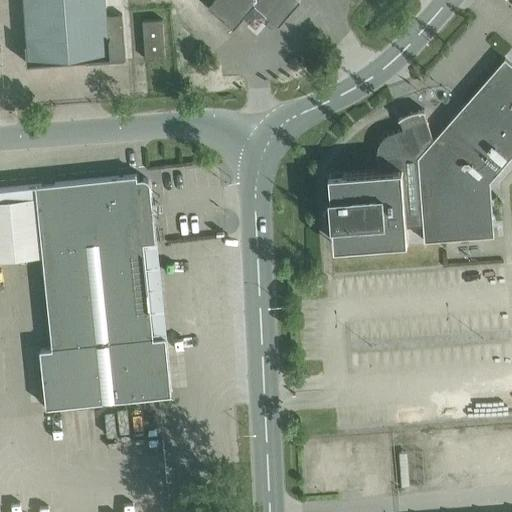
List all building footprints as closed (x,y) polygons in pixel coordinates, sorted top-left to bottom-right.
[(25,0),(28,42),(26,42),(28,64),(86,59),(86,64),(103,62),(102,58),(109,57),(109,62),(126,61),(125,41),(123,14),(107,15),(105,0),(25,0)] [(215,0),(209,8),(234,29),(245,17),(251,22),(261,22),(267,15),(279,26),(301,1),(299,0),(215,0)] [(166,58),(163,19),(143,21),(146,59),(166,58)] [(409,241),(409,238),(408,225),(424,224),(425,240),(495,235),(490,170),(511,144),(511,63),(505,58),(434,141),(423,111),(424,111),(424,110),(420,110),(417,110),(413,111),(409,112),(406,114),(402,116),(399,119),(400,120),(401,119),(404,128),(392,133),(389,134),(386,136),(385,137),(383,139),(381,142),(380,144),(379,146),(379,147),(378,150),(378,151),(378,153),(379,169),(343,172),(343,173),(329,174),(330,187),(331,206),(328,206),(328,205),(326,205),(326,207),(326,210),(327,213),(327,217),(328,216),(328,215),(332,215),(333,233),(334,233),(335,247),(409,241)] [(144,241),(156,240),(150,182),(149,181),(149,180),(148,179),(147,178),(145,178),(138,179),(138,174),(37,185),(38,196),(44,255),(53,347),(41,348),(47,406),(172,393),(166,335),(154,337),(144,241)] [(0,199),(0,259),(44,255),(38,196),(0,199)]
